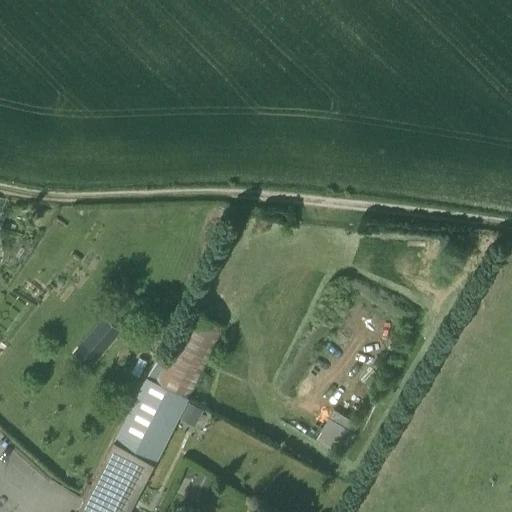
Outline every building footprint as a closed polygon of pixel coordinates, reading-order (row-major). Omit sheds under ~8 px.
[(128,511),(189,398),(190,398),(226,328),(188,309),(161,358),(156,356),(157,355),(146,350),(136,367),(148,373),(146,377),(147,378),(78,511),(128,511)] [(107,350),(89,334),(73,353),(91,369),(107,350)] [(189,402),(181,418),(196,426),(205,410),(189,402)] [(359,423),(335,409),(318,439),(341,453),(359,423)] [(213,477),(199,472),(193,486),(207,492),(213,477)]
